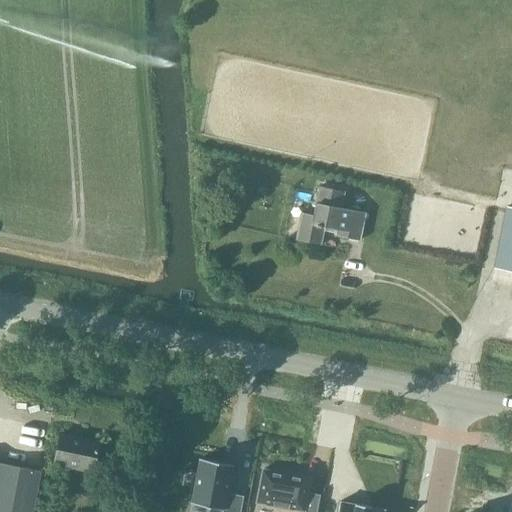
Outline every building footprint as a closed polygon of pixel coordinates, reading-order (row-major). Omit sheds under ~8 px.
[(335,229),(334,235),(360,240),(365,213),(341,208),(344,192),(319,186),(313,215),(301,213),(295,240),(321,245),(325,227),(335,229)] [(496,257),(493,268),(511,271),(511,207),(506,207),(496,257)] [(53,461),(91,469),(97,438),(59,430),(53,461)] [(0,459),(0,511),(30,511),(39,468),(0,459)] [(200,459),(191,503),(222,509),(221,511),(240,511),(243,496),(227,493),(233,465),(200,459)] [(262,469),(256,503),(301,511),(315,511),(318,496),(306,494),(309,478),(262,469)] [(384,511),(385,510),(384,510),(370,507),(370,506),(355,503),(355,504),(341,502),(341,501),(340,501),(337,511),(384,511)]
